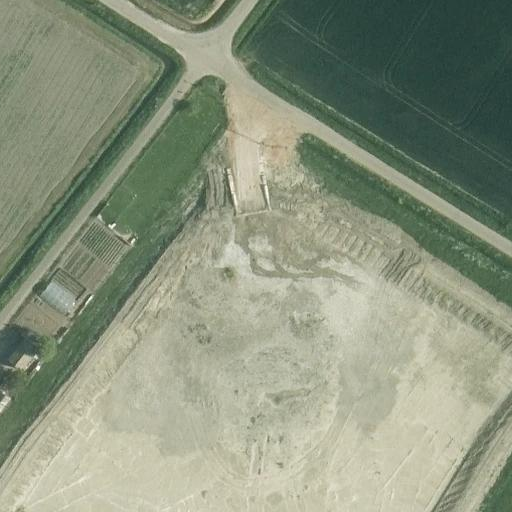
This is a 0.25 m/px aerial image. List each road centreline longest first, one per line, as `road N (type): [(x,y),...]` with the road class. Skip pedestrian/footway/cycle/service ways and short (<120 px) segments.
road 1 (unclassified): [(207,56),(511,247)]
road 2 (unclassified): [(0,320),(207,56)]
